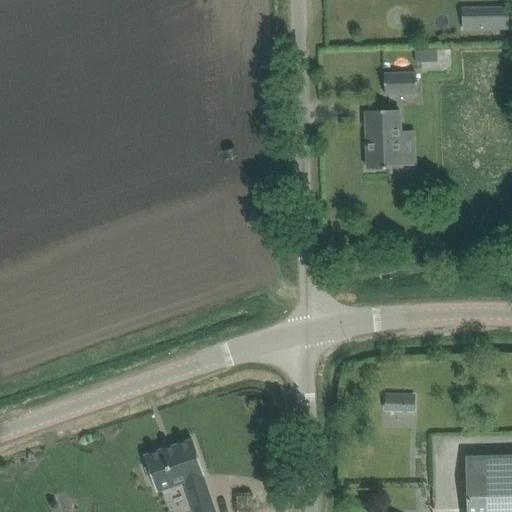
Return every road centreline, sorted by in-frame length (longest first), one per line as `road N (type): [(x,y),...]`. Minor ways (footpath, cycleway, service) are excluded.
road 1 (unclassified): [(308,332),(296,0)]
road 2 (tertiary): [(0,434),(308,332)]
road 3 (tertiary): [(511,314),(308,332)]
road 4 (unclassified): [(313,511),(308,332)]
